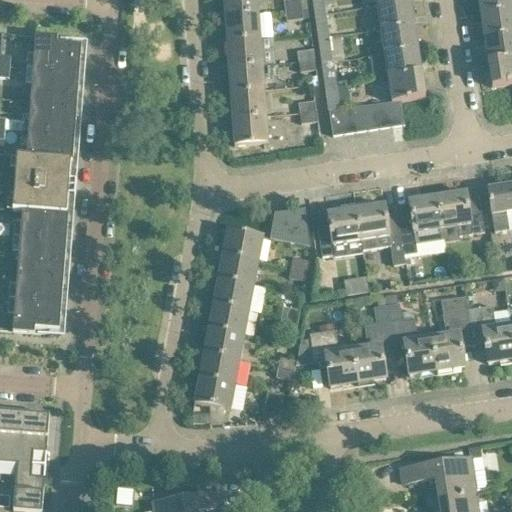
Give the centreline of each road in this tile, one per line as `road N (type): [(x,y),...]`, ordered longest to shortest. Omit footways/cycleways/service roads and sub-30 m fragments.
road 1 (unclassified): [(82,390),(111,1)]
road 2 (unclassified): [(207,192),(468,150)]
road 3 (residential): [(155,449),(207,192)]
road 4 (unclassified): [(207,192),(192,0)]
road 5 (residential): [(322,440),(511,410)]
road 6 (unclassified): [(445,0),(468,150)]
